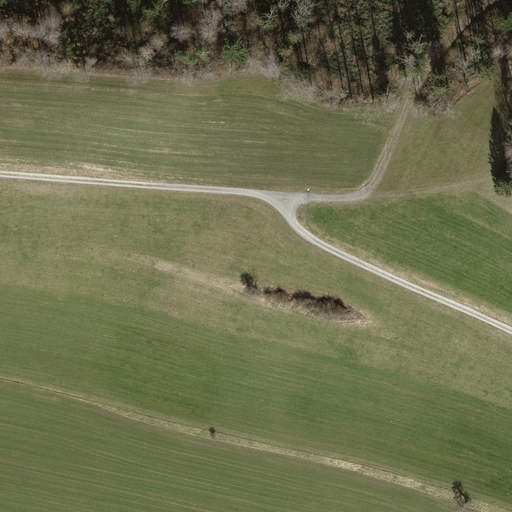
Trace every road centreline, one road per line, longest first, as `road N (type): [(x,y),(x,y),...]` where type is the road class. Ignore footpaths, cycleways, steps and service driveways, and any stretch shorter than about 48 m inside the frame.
road 1 (track): [(0,173),(288,197),(288,218),(313,240),(511,330)]
road 2 (track): [(288,197),(369,192),(407,103),(448,36),(488,0)]
